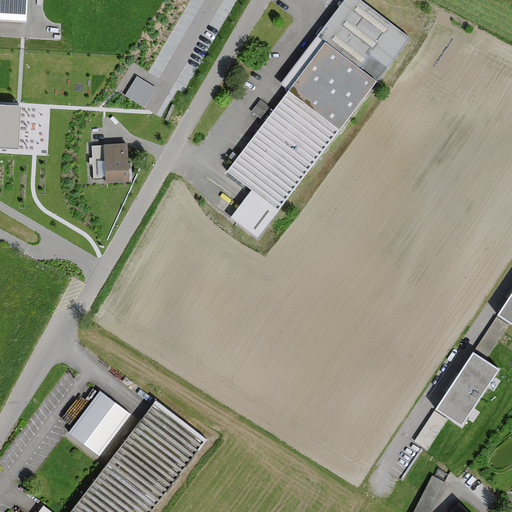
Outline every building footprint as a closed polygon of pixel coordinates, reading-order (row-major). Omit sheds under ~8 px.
[(26,0),(0,0),(0,19),(25,21),(26,0)] [(287,93),(225,175),(249,193),(229,220),(257,241),(409,42),(352,0),(343,0),(278,86),(287,93)] [(156,88),(136,76),(125,95),(145,107),(156,88)] [(0,158),(20,159),(22,113),(0,112),(0,158)] [(125,184),(124,148),(92,149),(94,186),(125,184)] [(511,324),(511,296),(499,315),(511,324)] [(462,426),(501,370),(476,353),(437,409),(462,426)] [(149,511),(203,442),(151,403),(138,421),(100,393),(67,437),(105,465),(69,511),(47,511),(41,507),(37,511),(149,511)] [(431,474),(414,511),(431,511),(445,480),(431,474)]
